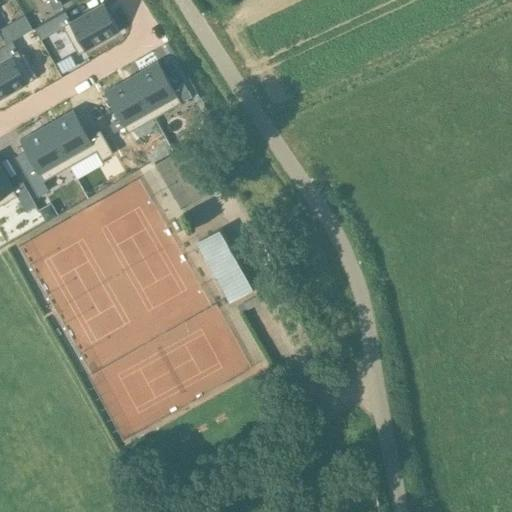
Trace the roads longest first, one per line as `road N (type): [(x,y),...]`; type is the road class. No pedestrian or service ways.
road 1 (unclassified): [(401,511),(353,273),(329,222),(181,0)]
road 2 (residential): [(0,122),(145,41),(121,0)]
